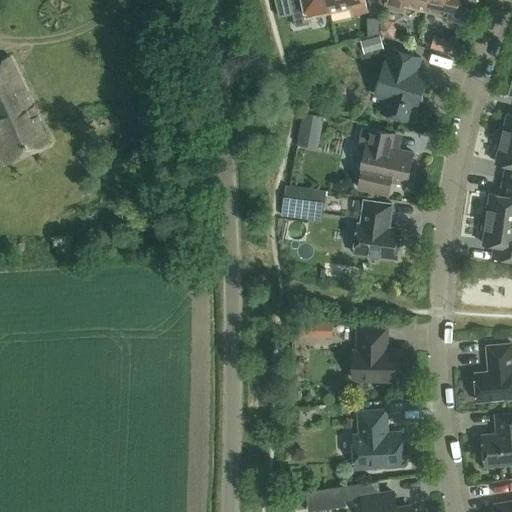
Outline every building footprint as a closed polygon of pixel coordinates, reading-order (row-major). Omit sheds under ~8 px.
[(330,11),(327,0),(289,0),(295,26),(309,23),(308,16),(330,11)] [(327,0),(330,11),(352,6),(353,13),(367,10),(365,0),(327,0)] [(385,0),(384,6),(385,7),(403,11),(405,4),(426,10),(428,0),(385,0)] [(428,0),(426,10),(448,15),(446,22),(461,26),(466,0),(428,0)] [(379,17),(367,17),(368,36),(379,33),(379,17)] [(450,40),(446,53),(455,56),(459,43),(450,40)] [(417,105),(427,76),(416,73),(421,57),(392,48),(387,63),(385,63),(375,92),(386,95),(381,111),(410,120),(415,105),(417,105)] [(0,163),(49,140),(9,54),(0,58),(0,163)] [(499,136),(511,139),(511,114),(507,113),(504,126),(501,126),(499,136)] [(305,114),(303,126),(322,130),(325,118),(305,114)] [(362,126),(358,142),(366,143),(360,173),(361,174),(358,187),(382,193),(388,194),(391,180),(407,184),(413,152),(391,148),(394,134),(362,126)] [(511,139),(499,136),(496,148),(499,148),(495,162),(505,164),(502,179),(511,180),(511,139)] [(511,180),(502,179),(500,194),(490,193),(488,207),(485,206),(484,218),(511,221),(511,180)] [(292,219),(314,218),(313,199),(290,200),(292,219)] [(397,259),(402,229),(389,227),(392,204),(364,200),(361,223),(358,223),(354,253),(369,255),(370,257),(378,259),(380,256),(397,259)] [(511,221),(484,218),(482,229),(485,229),(483,243),(494,245),(493,258),(511,260),(511,221)] [(311,319),(299,332),(311,344),(323,331),(311,319)] [(395,379),(396,351),(387,350),(387,327),(358,327),(358,350),(354,350),(353,379),(395,379)] [(477,401),(511,398),(511,345),(511,343),(487,345),(489,371),(475,372),(477,401)] [(356,467),(403,464),(401,432),(387,433),(386,409),(359,411),(360,434),(354,435),(356,467)] [(485,466),(511,463),(511,413),(495,415),(497,433),(482,434),(485,466)] [(411,511),(411,507),(396,509),(394,492),(362,497),(364,511),(411,511)] [(511,511),(511,500),(492,504),(493,511),(511,511)]
